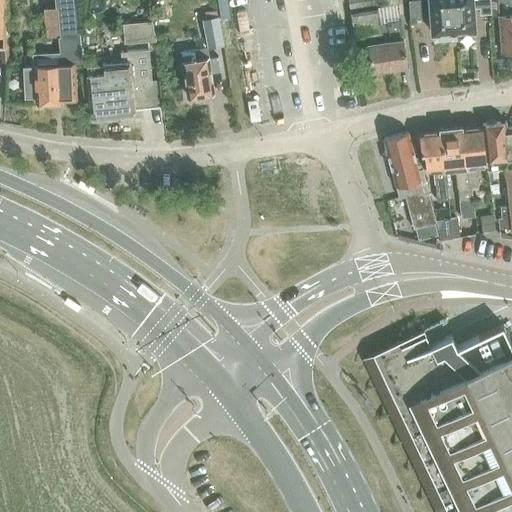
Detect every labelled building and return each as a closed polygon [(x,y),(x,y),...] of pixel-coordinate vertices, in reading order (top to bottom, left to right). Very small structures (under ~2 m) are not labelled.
[(57,0),(58,7),(60,36),(59,36),(60,53),(55,54),(31,55),(32,66),(22,67),(24,97),(28,97),(28,95),(36,95),(37,102),(63,100),(63,99),(75,98),(73,65),(83,64),(77,5),(78,4),(77,0),(57,0)] [(348,0),(349,2),(350,10),(378,5),(377,0),(348,0)] [(409,1),(410,20),(422,20),(421,0),(409,1)] [(431,0),(434,31),(460,29),(459,17),(456,17),(455,5),(450,6),(449,0),(431,0)] [(449,0),(450,6),(455,5),(456,17),(459,17),(460,29),(477,27),(475,7),(481,6),(481,13),(492,12),(493,12),(492,0),(449,0)] [(511,0),(492,0),(493,12),(492,12),(492,14),(499,13),(502,50),(511,49),(511,0)] [(378,6),(351,11),(351,12),(355,37),(368,35),(368,37),(368,42),(372,69),(408,64),(404,37),(402,38),(400,20),(398,20),(396,4),(378,6)] [(218,16),(201,19),(203,29),(206,46),(207,47),(208,47),(208,48),(223,45),(218,16)] [(123,23),(125,42),(156,40),(152,20),(123,23)] [(122,60),(105,62),(105,63),(89,65),(90,73),(87,74),(91,113),(93,113),(94,119),(136,114),(135,108),(163,105),(161,78),(152,79),(149,48),(121,51),(122,60)] [(197,49),(182,51),(189,96),(192,95),(192,96),(195,98),(201,97),(204,94),(204,93),(215,92),(212,71),(219,70),(217,57),(210,58),(199,60),(197,49)] [(511,237),(511,125),(508,126),(508,120),(484,123),(484,125),(488,162),(488,167),(506,165),(510,210),(501,211),(502,217),(499,218),(500,237),(511,237)] [(475,216),(472,187),(473,183),(470,183),(464,127),(464,124),(442,126),(443,129),(446,166),(455,165),(459,199),(461,217),(475,216)] [(476,163),(488,162),(484,125),(464,127),(470,183),(473,183),(472,187),(478,186),(476,163)] [(449,198),(446,166),(443,129),(420,131),(422,149),(426,149),(428,171),(433,171),(436,199),(449,198)] [(385,137),(400,196),(404,195),(405,201),(407,200),(414,228),(436,222),(422,167),(419,168),(409,131),(385,137)] [(492,214),(481,216),(483,233),(494,231),(492,214)] [(64,301),(77,310),(81,305),(67,296),(64,301)] [(369,354),(362,357),(436,511),(511,511),(511,342),(503,324),(456,346),(451,335),(431,345),(423,328),(369,354)]
